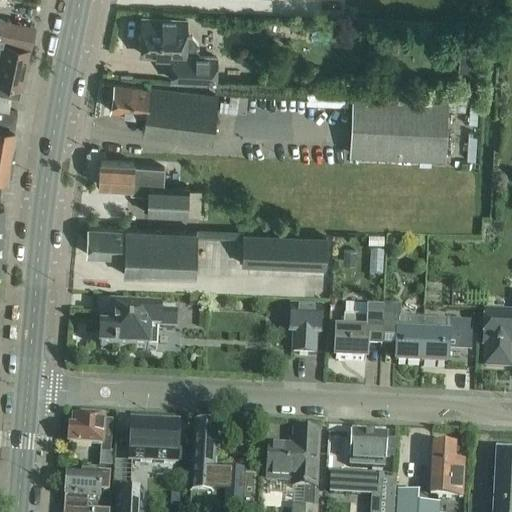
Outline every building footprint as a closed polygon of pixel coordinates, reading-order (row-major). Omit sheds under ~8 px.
[(0,93),(11,96),(20,98),(22,89),(28,63),(31,46),(36,27),(0,18),(0,93)] [(140,55),(170,56),(170,81),(217,83),(218,55),(198,54),(195,47),(195,42),(191,37),(184,37),(185,20),(141,19),(140,55)] [(371,29),(369,50),(398,52),(400,32),(371,29)] [(460,55),(459,71),(471,73),(473,57),(460,55)] [(211,143),(216,108),(217,96),(114,82),(109,112),(143,116),(140,134),(211,143)] [(347,94),(307,92),(306,103),(347,105),(347,94)] [(445,159),(447,110),(448,97),(351,92),(348,155),(445,159)] [(0,178),(7,180),(18,113),(0,109),(0,178)] [(185,217),(185,215),(201,215),(202,190),(187,190),(187,188),(162,186),(163,168),(132,165),(132,162),(99,160),(98,171),(95,174),(94,182),(97,186),(129,189),(129,194),(147,195),(145,214),(185,217)] [(195,280),(197,237),(244,239),(243,265),(325,268),(326,238),(244,234),(244,231),(197,229),(197,232),(86,227),(85,256),(123,258),(122,276),(195,280)] [(387,241),(387,245),(390,249),(394,249),(398,247),(399,242),(396,238),(391,238),(387,241)] [(344,251),(344,265),(356,266),(357,252),(344,251)] [(110,308),(109,328),(99,327),(99,348),(147,350),(148,330),(158,331),(158,328),(174,328),(174,314),(158,313),(158,310),(128,309),(128,303),(113,302),(113,309),(110,308)] [(335,331),(334,360),(364,361),(367,361),(367,349),(381,350),(382,341),(383,307),(368,306),(345,305),(344,318),(343,318),(342,331),(335,331)] [(288,307),(287,336),(291,336),(290,354),(316,355),(317,338),(320,338),(322,308),(288,307)] [(382,341),(381,350),(395,351),(395,363),(420,364),(421,348),(421,335),(422,321),(399,320),(399,308),(383,307),(382,341)] [(448,313),(448,321),(457,321),(458,313),(448,313)] [(511,314),(484,313),(482,349),(485,349),(483,368),(509,370),(511,349),(511,348),(511,314)] [(421,348),(420,364),(446,365),(446,351),(471,352),(472,322),(460,322),(457,321),(448,321),(446,321),(444,321),(422,320),(422,321),(421,335),(421,348)] [(68,446),(100,448),(99,468),(112,468),(113,454),(110,454),(112,422),(103,422),(103,420),(72,419),(71,428),(69,428),(68,446)] [(130,421),(128,462),(176,464),(178,424),(130,421)] [(192,425),(188,495),(190,495),(189,511),(208,511),(209,509),(253,511),(255,486),(256,476),(244,475),(213,473),(216,426),(192,425)] [(265,471),(265,482),(267,482),(289,483),(289,489),(292,489),(304,489),(303,508),(292,507),(291,507),(290,511),(317,511),(317,509),(313,508),(314,490),(317,490),(319,464),(320,433),(316,433),(294,432),(294,439),(288,439),(287,446),(267,445),(265,471)] [(380,469),(383,470),(385,436),(350,434),(349,468),(380,469)] [(383,459),(393,460),(394,441),(385,440),(384,448),(383,458),(383,459)] [(430,448),(428,485),(428,498),(462,500),(464,463),(454,462),(455,449),(430,448)] [(511,511),(511,451),(494,451),(490,511),(511,511)] [(332,457),(332,471),(341,472),(341,457),(332,457)] [(61,511),(107,511),(108,511),(87,510),(88,501),(99,502),(99,492),(108,492),(110,473),(80,471),(80,476),(65,475),(64,499),(62,499),(61,511)] [(329,473),(328,494),(370,497),(369,511),(393,511),(394,498),(395,477),(377,476),(329,473)] [(139,511),(141,494),(116,492),(115,511),(139,511)] [(397,492),(395,511),(437,511),(438,505),(417,504),(418,494),(397,492)]
